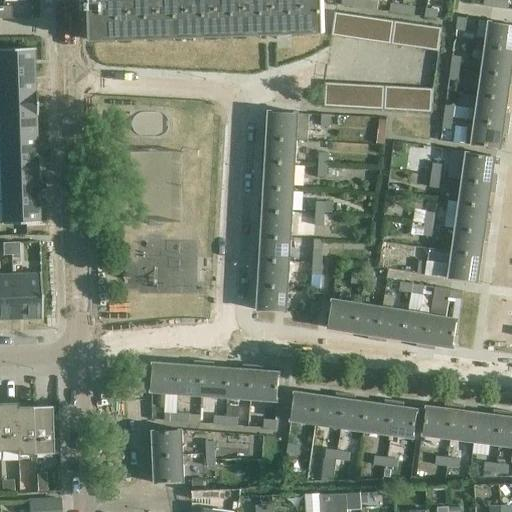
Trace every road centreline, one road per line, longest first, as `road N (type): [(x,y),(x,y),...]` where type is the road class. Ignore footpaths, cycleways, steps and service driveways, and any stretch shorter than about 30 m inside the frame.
road 1 (residential): [(223,341),(235,101),(223,92),(68,84)]
road 2 (residential): [(223,341),(511,381)]
road 3 (residential): [(77,355),(68,84)]
road 4 (residential): [(84,511),(77,355)]
road 5 (residential): [(77,355),(138,341),(223,341)]
